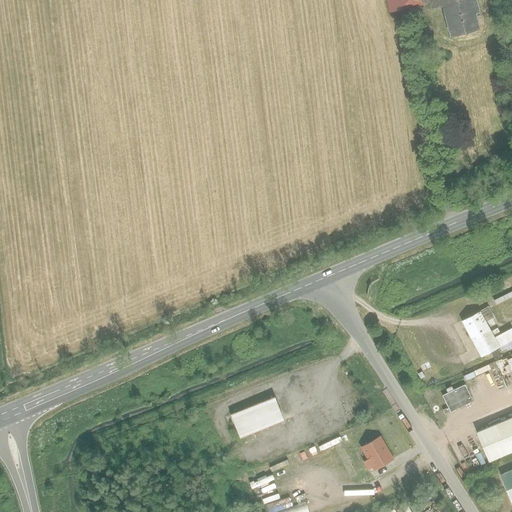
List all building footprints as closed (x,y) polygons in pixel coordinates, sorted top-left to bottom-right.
[(447,3),(453,28),(486,21),(481,0),(385,0),(388,11),(428,0),(430,8),(447,3)] [(497,303),(511,296),(511,290),(495,298),(497,303)] [(463,320),(482,356),(511,341),(511,327),(495,336),(487,320),(494,317),(490,308),(483,312),(482,310),(463,320)] [(511,353),(497,360),(504,374),(511,370),(511,353)] [(443,391),(449,410),(474,402),(467,382),(454,387),(443,391)] [(275,395),(229,413),(239,437),(284,419),(275,395)] [(355,396),(344,399),(349,417),(360,414),(355,396)] [(511,413),(475,428),(487,458),(511,447),(511,413)] [(359,445),(373,470),(394,459),(380,434),(359,445)] [(511,466),(500,472),(511,500),(511,466)]
